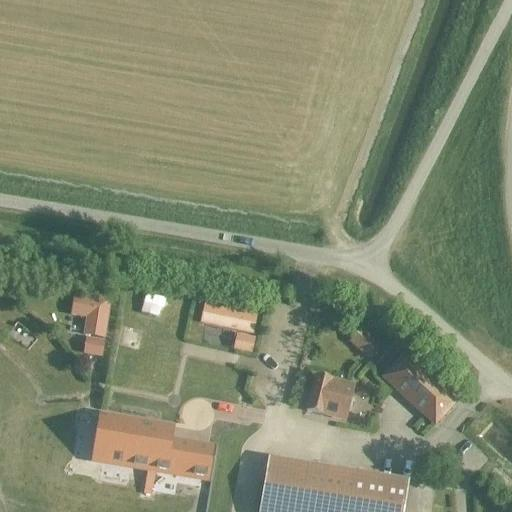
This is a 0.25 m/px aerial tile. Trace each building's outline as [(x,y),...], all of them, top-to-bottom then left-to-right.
[(152,302),(168,306),(173,288),(157,284),(152,302)] [(109,303),(74,297),(71,316),(87,319),(84,337),(103,340),(109,303)] [(257,318),(204,306),(200,325),(253,336),(257,318)] [(359,331),(347,344),(366,361),(378,349),(359,331)] [(238,334),(234,349),(252,353),(255,338),(238,334)] [(86,338),(84,354),(102,357),(104,341),(86,338)] [(383,380),(434,427),(454,405),(403,358),(383,380)] [(315,377),(306,413),(345,423),(354,387),(315,377)] [(238,455),(124,437),(118,469),(231,491),(238,455)] [(265,461),(256,511),(400,511),(405,482),(265,461)] [(246,474),(240,511),(255,511),(261,476),(246,474)] [(511,511),(511,506),(506,500),(498,509),(500,511),(511,511)]
